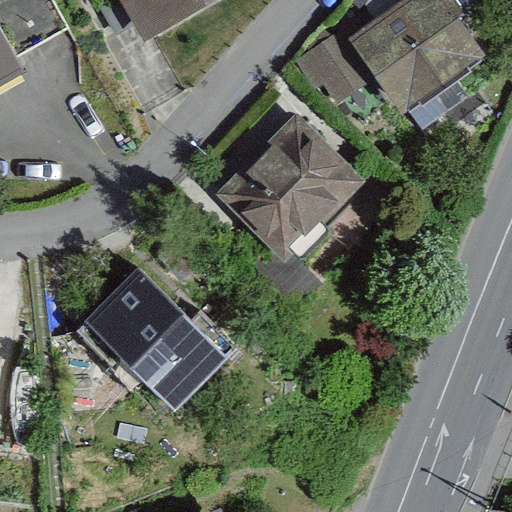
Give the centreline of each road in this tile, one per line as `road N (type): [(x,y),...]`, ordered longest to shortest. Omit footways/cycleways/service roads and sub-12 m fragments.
road 1 (residential): [(307,0),(147,182),(39,233),(0,236)]
road 2 (tertiary): [(511,258),(412,511)]
